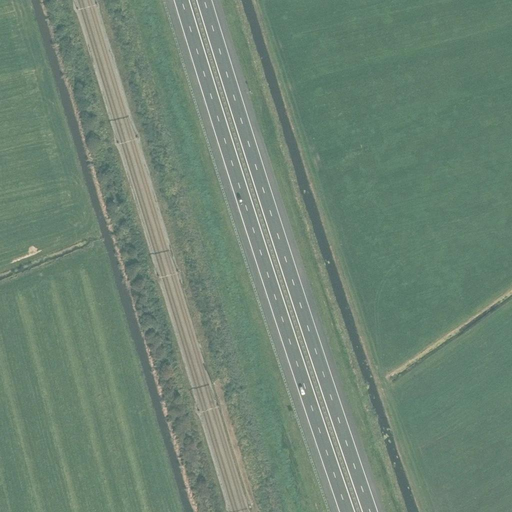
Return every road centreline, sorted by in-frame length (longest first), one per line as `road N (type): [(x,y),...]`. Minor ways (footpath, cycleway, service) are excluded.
road 1 (motorway): [(180,0),(344,511)]
road 2 (motorway): [(371,511),(207,0)]
